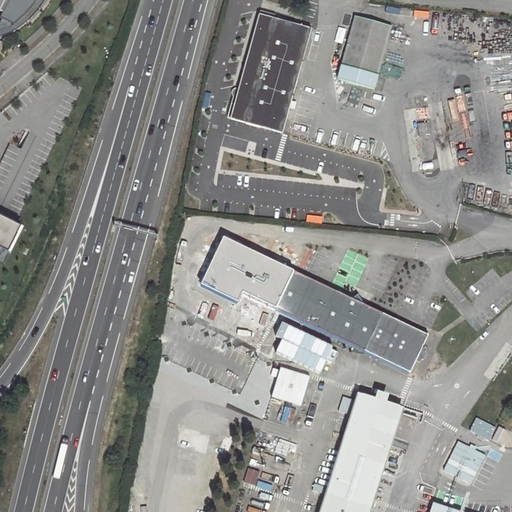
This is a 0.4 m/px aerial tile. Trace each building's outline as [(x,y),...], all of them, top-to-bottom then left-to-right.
[(13,26),(1,21),(0,23),(0,37),(7,35),(18,30),(27,22),(38,10),(44,0),(36,0),(33,7),(24,17),(13,26)] [(0,0),(0,13),(2,14),(9,0),(0,0)] [(9,0),(2,14),(0,19),(0,20),(1,21),(13,26),(24,17),(33,7),(36,0),(9,0)] [(355,14),(342,63),(339,77),(376,87),(393,25),(355,14)] [(236,88),(230,113),(234,114),(233,119),(285,132),(313,28),(261,15),(241,89),(236,88)] [(430,117),(427,104),(419,105),(421,118),(430,117)] [(0,230),(0,261),(12,235),(0,230)] [(351,298),(336,291),(223,238),(201,286),(237,303),(242,292),(410,371),(427,334),(363,304),(356,294),(351,298)] [(315,375),(286,366),(277,396),(306,405),(315,375)] [(362,393),(323,511),(364,511),(398,404),(362,393)] [(491,441),(497,428),(477,418),(471,431),(491,441)] [(445,472),(473,485),(487,455),(459,442),(445,472)] [(442,511),(431,509),(437,489),(421,485),(413,511),(442,511)]
